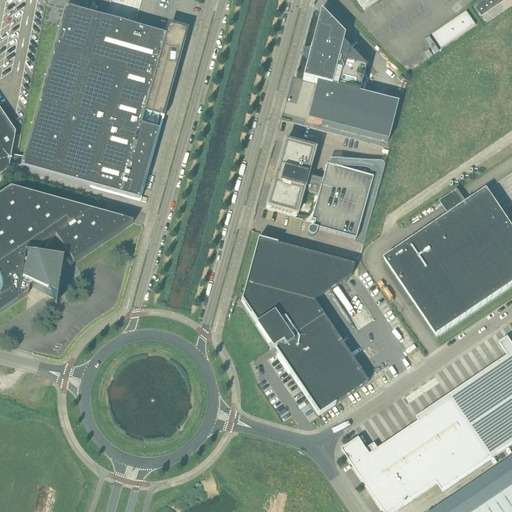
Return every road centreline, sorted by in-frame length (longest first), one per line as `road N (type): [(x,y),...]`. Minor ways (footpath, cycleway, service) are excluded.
road 1 (unclassified): [(198,358),(296,0)]
road 2 (unclassified): [(224,0),(129,338)]
road 3 (unclassified): [(313,444),(511,311)]
road 4 (unknown): [(439,360),(375,266),(376,253),(398,234)]
